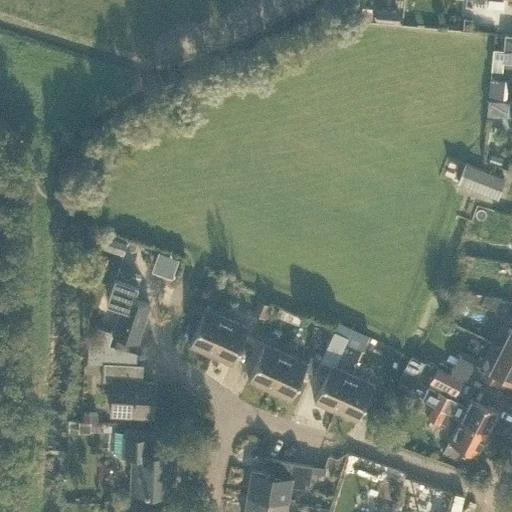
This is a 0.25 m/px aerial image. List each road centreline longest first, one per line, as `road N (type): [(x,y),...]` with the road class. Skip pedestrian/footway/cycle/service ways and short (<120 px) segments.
road 1 (residential): [(499,497),(231,410)]
road 2 (residential): [(231,410),(162,350),(182,291)]
